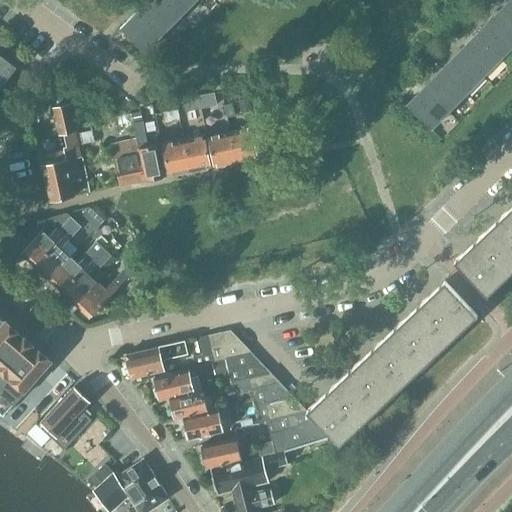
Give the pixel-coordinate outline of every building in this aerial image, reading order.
[(163,0),(147,0),(138,10),(162,33),(180,15),(163,0)] [(163,0),(180,15),(195,0),(163,0)] [(511,0),(509,0),(494,15),(511,32),(511,0)] [(162,33),(138,10),(120,27),(145,51),(162,33)] [(511,32),(494,15),(477,33),(501,57),(511,45),(511,32)] [(477,33),(459,51),(484,75),(501,57),(477,33)] [(459,51),(442,69),(466,93),(484,75),(459,51)] [(1,55),(0,56),(0,113),(20,86),(8,77),(16,66),(1,55)] [(442,69),(424,86),(449,110),(466,93),(442,69)] [(431,128),(449,110),(424,86),(407,104),(431,128)] [(214,93),(198,96),(200,108),(216,105),(214,93)] [(198,96),(182,99),(184,107),(185,111),(200,108),(198,96)] [(232,102),(223,104),(227,117),(236,115),(232,102)] [(69,160),(76,158),(81,157),(69,104),(53,107),(59,134),(63,133),(66,146),(69,160)] [(227,117),(223,104),(216,106),(218,119),(227,117)] [(164,111),(165,115),(166,121),(180,118),(178,112),(178,108),(164,111)] [(143,121),(134,122),(133,122),(145,178),(154,176),(157,178),(162,177),(163,175),(165,174),(159,144),(148,146),(143,121)] [(251,125),(231,130),(236,160),(246,158),(249,160),(254,159),(256,157),(258,156),(251,125)] [(236,160),(231,130),(209,135),(215,164),(217,164),(219,166),(225,165),(227,162),(236,160)] [(78,134),(80,144),(95,141),(92,131),(78,134)] [(205,134),(183,138),(190,169),(199,167),(202,169),(208,168),(209,165),(211,165),(205,134)] [(190,169),(183,138),(162,142),(169,174),(172,173),(174,175),(179,174),(180,171),(190,169)] [(145,181),(136,139),(111,144),(120,186),(145,181)] [(39,155),(49,201),(75,196),(71,180),(81,178),(76,158),(69,160),(66,146),(63,147),(64,150),(39,155)] [(511,205),(500,217),(511,229),(511,205)] [(105,220),(90,207),(83,215),(89,221),(87,224),(94,231),(105,220)] [(22,252),(35,265),(76,222),(71,217),(67,213),(49,218),(50,222),(58,229),(49,236),(42,230),(22,252)] [(511,229),(500,217),(477,239),(510,273),(511,270),(511,229)] [(35,265),(49,277),(70,256),(76,249),(68,241),(81,227),(76,222),(35,265)] [(97,240),(104,246),(110,239),(104,233),(97,240)] [(110,239),(104,246),(110,252),(117,245),(111,239),(110,239)] [(510,273),(477,239),(454,261),(486,295),(510,273)] [(49,277),(63,290),(103,247),(98,242),(78,263),(70,256),(49,277)] [(128,250),(137,259),(144,252),(134,243),(128,250)] [(63,290),(76,303),(97,281),(88,273),(108,252),(103,247),(63,290)] [(97,281),(76,303),(90,316),(130,273),(125,268),(105,289),(97,281)] [(422,302),(454,336),(477,314),(445,280),(422,302)] [(399,323),(431,358),(454,336),(422,302),(399,323)] [(52,360),(5,319),(5,320),(0,325),(0,412),(3,415),(52,360)] [(376,345),(408,379),(431,358),(399,323),(376,345)] [(254,355),(230,330),(207,335),(214,362),(225,359),(226,361),(254,355)] [(196,366),(214,362),(207,335),(197,337),(201,354),(193,356),(196,366)] [(184,340),(125,354),(127,363),(125,366),(127,374),(130,376),(131,378),(165,370),(162,359),(187,353),(184,340)] [(353,367),(385,401),(408,379),(376,345),(353,367)] [(251,389),(270,372),(254,355),(226,361),(228,370),(231,384),(243,381),(251,389)] [(228,370),(226,361),(225,359),(214,362),(216,372),(228,370)] [(330,388),(362,423),(385,401),(353,367),(330,388)] [(159,400),(170,397),(194,390),(189,368),(154,377),(156,387),(155,389),(156,396),(159,397),(159,400)] [(331,436),(307,410),(270,372),(251,389),(259,422),(266,420),(272,439),(271,440),(274,452),(285,449),(285,450),(331,436)] [(36,423),(26,433),(41,447),(50,437),(64,449),(92,419),(82,410),(90,401),(74,386),(38,425),(36,423)] [(175,419),(184,417),(208,410),(203,388),(194,390),(170,397),(172,406),(170,409),(172,415),(174,417),(175,419)] [(307,410),(331,436),(339,444),(362,423),(330,388),(307,410)] [(208,410),(184,417),(186,427),(184,429),(186,436),(188,437),(189,440),(224,431),(218,408),(208,410)] [(202,445),(204,455),(202,457),(204,464),(206,465),(207,468),(242,460),(237,437),(202,445)] [(274,452),(271,440),(256,444),(260,456),(274,452)] [(232,490),(237,511),(258,511),(257,507),(274,503),(270,489),(253,493),(252,486),(268,481),(265,468),(287,463),(284,451),(211,469),(217,493),(232,490)] [(129,495),(135,504),(139,511),(146,511),(169,497),(143,458),(116,476),(114,473),(93,491),(110,511),(129,495)] [(105,463),(96,471),(104,480),(113,472),(105,463)]
